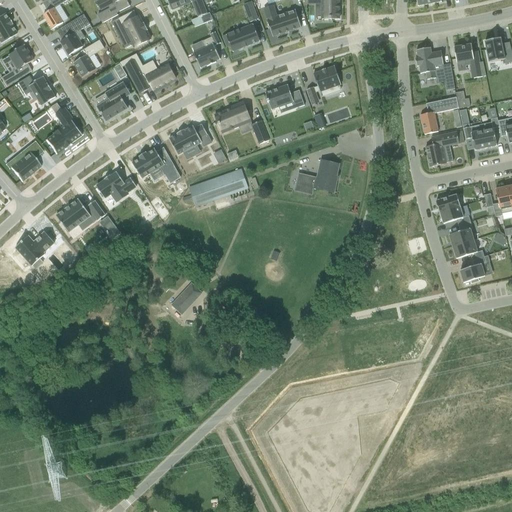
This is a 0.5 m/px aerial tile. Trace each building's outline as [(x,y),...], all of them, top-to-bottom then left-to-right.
[(47,0),(42,3),(48,12),(43,15),(43,16),(44,15),(52,29),(52,30),(63,23),(62,23),(54,9),(69,0),(47,0)] [(104,0),(109,9),(97,15),(102,23),(101,23),(102,24),(118,16),(117,14),(130,7),(127,0),(126,1),(125,0),(104,0)] [(166,0),(171,11),(192,3),(198,18),(200,17),(203,24),(212,21),(209,13),(207,14),(200,0),(166,0)] [(307,0),(307,1),(307,4),(321,4),(322,20),(339,20),(338,0),(307,0)] [(243,5),(247,15),(255,12),(251,2),(243,5)] [(134,11),(111,23),(117,34),(125,30),(134,48),(150,40),(146,31),(147,31),(144,24),(142,24),(139,17),(137,18),(134,11)] [(267,20),(272,37),(301,28),(295,11),(272,18),(270,19),(271,19),(267,20)] [(0,43),(0,44),(17,35),(11,25),(8,20),(4,14),(0,16),(0,43)] [(84,15),(56,32),(62,41),(60,42),(69,56),(82,48),(75,34),(90,25),(84,15)] [(232,53),(260,42),(253,25),(222,37),(226,48),(230,47),(232,53)] [(220,45),(215,33),(210,35),(211,38),(202,42),(205,49),(193,54),(200,69),(207,66),(207,67),(215,63),(215,62),(220,60),(214,47),(220,45)] [(500,39),(485,42),(489,63),(503,60),(504,64),(511,62),(511,53),(509,43),(501,45),(500,39)] [(84,57),(73,64),(74,64),(82,78),(82,79),(96,70),(89,58),(104,49),(99,41),(80,52),(84,57)] [(472,79),(486,77),(483,63),(479,63),(477,52),(472,53),(471,45),(465,46),(461,47),(454,48),(456,64),(464,62),(465,67),(469,66),(472,79)] [(16,69),(0,79),(6,88),(32,72),(28,64),(33,61),(24,46),(8,55),(16,69)] [(417,67),(419,67),(420,74),(420,75),(426,73),(427,80),(436,79),(444,77),(442,65),(443,65),(441,52),(440,52),(431,54),(430,49),(431,49),(430,48),(416,51),(416,52),(416,51),(418,59),(416,59),(415,59),(417,67)] [(134,62),(125,67),(140,94),(149,89),(148,88),(151,86),(155,93),(165,88),(164,86),(175,80),(168,65),(156,72),(152,64),(139,71),(134,62)] [(314,88),(306,90),(310,101),(317,99),(315,93),(319,92),(320,93),(322,92),(323,96),(340,91),(339,86),(341,85),(334,67),(326,70),(325,70),(322,71),(313,74),(318,88),(314,89),(314,88)] [(29,77),(17,84),(24,96),(31,92),(40,107),(55,98),(51,91),(47,84),(47,85),(43,77),(33,83),(29,77)] [(109,100),(96,108),(105,123),(128,109),(122,100),(130,95),(123,83),(105,94),(109,100)] [(287,86),(265,94),(267,101),(267,104),(268,103),(271,110),(293,103),(295,109),(304,106),(299,91),(290,94),(287,86)] [(456,98),(426,104),(428,114),(420,116),(424,135),(438,133),(434,114),(459,109),(457,101),(456,98)] [(465,100),(457,101),(459,109),(470,107),(469,99),(465,100)] [(230,109),(214,116),(221,134),(251,122),(243,103),(230,108),(230,109)] [(53,135),(45,141),(56,155),(64,149),(65,150),(71,145),(71,144),(82,136),(73,122),(74,122),(65,109),(62,111),(61,111),(56,116),(64,128),(61,130),(60,128),(52,134),(53,135)] [(511,143),(511,118),(497,122),(501,138),(507,136),(508,144),(511,143)] [(492,123),(481,125),(486,149),(497,147),(493,129),(499,128),(497,122),(497,119),(491,120),(492,123)] [(261,122),(252,125),(260,145),(269,141),(261,122)] [(177,135),(169,139),(178,156),(201,143),(203,147),(211,143),(202,125),(194,129),(193,126),(184,131),(184,130),(177,134),(177,135)] [(481,125),(463,129),(465,140),(472,139),(475,151),(486,149),(481,125)] [(433,146),(425,147),(430,168),(446,165),(442,148),(459,144),(458,139),(463,138),(461,132),(431,138),(433,146)] [(17,163),(10,168),(21,183),(41,167),(34,160),(43,153),(34,142),(14,159),(17,163)] [(132,163),(131,163),(142,180),(142,179),(160,168),(170,185),(180,178),(164,148),(156,153),(154,149),(154,150),(146,154),(146,153),(138,157),(139,158),(132,163)] [(335,178),(338,165),(322,161),(317,180),(299,175),(295,191),(311,195),(312,188),(333,193),(335,184),(333,183),(334,177),(335,178)] [(247,189),(241,170),(189,188),(196,207),(247,189)] [(105,181),(96,187),(104,199),(112,194),(117,202),(127,196),(126,194),(136,187),(131,179),(124,184),(117,173),(110,177),(109,176),(104,180),(105,181)] [(498,204),(492,205),(493,207),(495,218),(501,216),(501,215),(511,212),(511,210),(507,187),(495,190),(498,204)] [(409,192),(396,195),(408,242),(421,238),(409,192)] [(440,201),(436,202),(439,214),(460,208),(457,196),(449,198),(448,195),(439,198),(440,201)] [(490,195),(484,196),(486,208),(493,207),(492,205),(490,195)] [(78,200),(56,216),(68,233),(89,218),(93,224),(97,221),(98,221),(105,216),(94,202),(87,207),(88,208),(85,210),(78,200)] [(460,208),(439,214),(439,215),(440,214),(443,225),(456,221),(458,226),(470,223),(468,217),(463,218),(460,208)] [(460,232),(449,236),(452,248),(473,241),(470,229),(472,229),(470,223),(458,226),(460,232)] [(28,237),(15,248),(32,267),(33,266),(36,269),(42,263),(39,260),(45,255),(43,254),(54,244),(44,233),(33,243),(28,237)] [(473,241),(452,248),(456,260),(470,255),(472,261),(484,257),(482,251),(477,253),(473,241)] [(474,267),(460,271),(464,284),(470,282),(471,284),(479,282),(478,279),(485,277),(481,265),(486,264),(484,257),(472,261),(474,267)] [(194,301),(202,293),(192,283),(171,305),(182,315),(194,301)]
